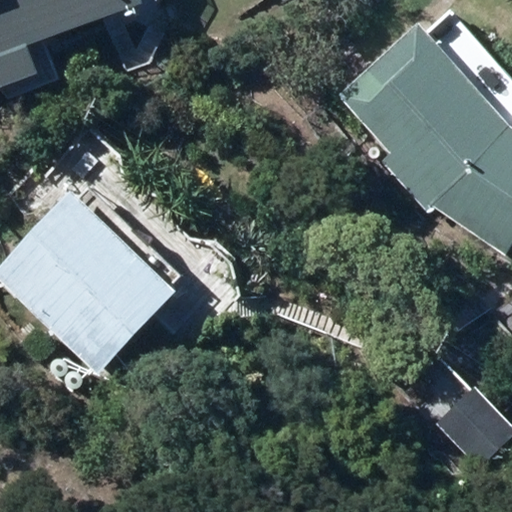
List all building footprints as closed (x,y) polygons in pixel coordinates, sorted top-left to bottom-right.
[(0,0),(0,83),(26,74),(15,45),(128,2),(127,0),(0,0)] [(423,212),(429,207),(498,251),(511,229),(511,134),(502,128),(409,26),(333,94),(387,153),(378,162),(423,212)] [(58,193),(0,254),(0,287),(87,370),(162,291),(58,193)] [(165,336),(152,321),(141,331),(154,346),(165,336)] [(435,425),(479,466),(511,429),(511,428),(468,388),(435,425)]
